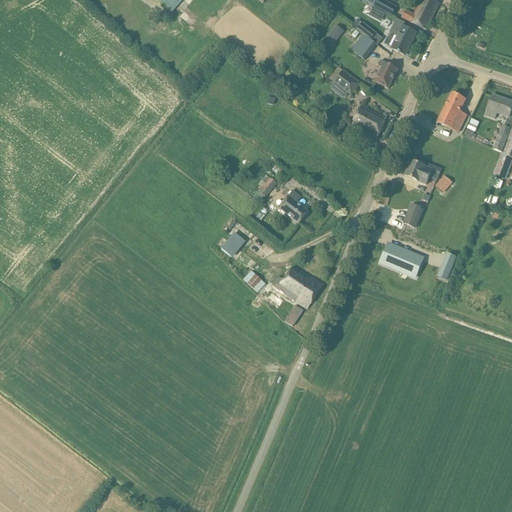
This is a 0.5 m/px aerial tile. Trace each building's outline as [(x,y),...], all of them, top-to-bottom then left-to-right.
[(183,0),(154,0),(171,14),(183,0)] [(382,0),(363,0),(363,1),(368,4),(377,9),(392,17),(397,8),(382,0)] [(439,4),(431,0),(421,0),(414,15),(405,11),(401,19),(426,31),(439,4)] [(373,7),(368,16),(381,23),(386,14),(373,7)] [(405,55),(407,55),(409,52),(408,50),(416,34),(404,28),(405,24),(396,20),(389,33),(392,34),(386,47),(405,56),(405,55)] [(357,21),(353,26),(358,29),(357,30),(363,36),(371,41),(372,40),(376,34),(362,23),(362,24),(357,21)] [(336,27),(325,41),(332,47),(343,32),(336,27)] [(357,44),(352,50),(365,61),(376,46),(371,41),(363,36),(357,44)] [(398,70),(380,61),(378,67),(383,69),(375,83),(388,90),(398,70)] [(361,85),(343,72),(334,84),(351,97),(361,85)] [(294,100),(294,89),(285,89),(285,99),(294,100)] [(466,101),(452,94),(438,124),(458,134),(467,116),(460,113),(466,101)] [(511,109),(511,103),(492,96),(487,111),(488,111),(485,117),(495,121),(497,114),(509,119),(511,109)] [(386,119),(361,108),(351,128),(377,139),(386,119)] [(476,127),(478,127),(480,123),(472,119),(464,135),(470,138),(476,127)] [(510,131),(501,153),(493,176),(494,176),(500,179),(500,178),(506,181),(511,164),(511,127),(511,131),(510,131)] [(494,151),(501,153),(510,131),(502,128),(494,151)] [(407,169),(404,176),(426,185),(432,171),(422,166),(413,162),(410,170),(407,169)] [(276,185),(266,176),(258,185),(261,187),(253,196),(261,203),(276,185)] [(452,184),(444,177),(435,187),(443,194),(452,184)] [(301,199),(291,191),(277,209),(298,225),(307,214),(296,205),(301,199)] [(411,206),(404,224),(415,229),(422,211),(411,206)] [(233,236),(220,253),(232,262),(245,246),(233,236)] [(388,246),(380,264),(401,272),(402,269),(405,270),(408,272),(407,275),(415,279),(423,260),(388,246)] [(456,259),(447,255),(438,277),(446,281),(456,259)] [(322,286),(293,267),(284,282),(278,279),(273,288),(307,310),(322,286)] [(242,281),(258,293),(265,283),(250,271),(242,281)] [(303,312),(295,306),(284,322),(292,327),(303,312)]
